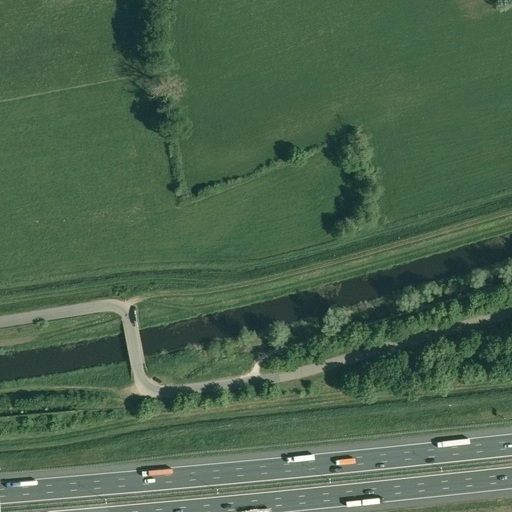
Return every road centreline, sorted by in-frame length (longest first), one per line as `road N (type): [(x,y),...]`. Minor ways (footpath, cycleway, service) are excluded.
road 1 (motorway): [(511,445),(0,492)]
road 2 (motorway): [(178,511),(511,478)]
road 3 (tertiary): [(511,312),(253,382)]
road 4 (tertiary): [(137,364),(118,306),(0,323)]
road 5 (tertiary): [(137,364),(143,387),(155,393),(253,382)]
